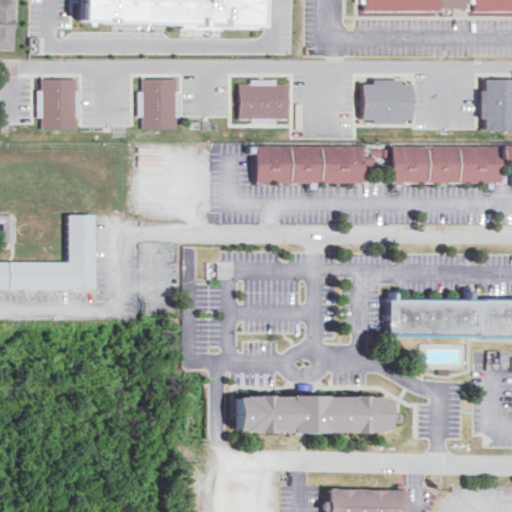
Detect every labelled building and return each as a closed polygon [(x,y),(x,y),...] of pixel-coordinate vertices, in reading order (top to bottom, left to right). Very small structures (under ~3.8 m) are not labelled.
[(65,0),(249,0),(248,28),(64,21),(65,0)] [(511,0),(360,0),(360,11),(436,13),(436,7),(467,8),(467,16),(511,16),(511,0)] [(36,78),(36,88),(31,88),(32,117),(36,117),(36,128),(71,128),(71,117),(75,117),(75,88),(71,88),(71,77),(36,78)] [(175,128),(175,89),(172,89),(172,78),(137,78),(137,103),(133,103),(133,116),(137,116),(137,128),(175,128)] [(283,118),(284,82),(271,82),(271,78),(245,78),(245,82),(233,82),(232,118),(247,118),(247,123),(267,123),(267,118),(283,118)] [(405,82),(394,83),(394,78),(365,79),(365,83),(354,83),(355,122),(395,121),(395,118),(406,118),(405,82)] [(474,118),(478,118),(478,128),(511,128),(511,78),(479,78),(478,89),(475,89),(474,118)] [(511,144),(511,165),(493,166),(493,183),(385,182),(384,164),(355,163),(355,181),(247,181),(247,164),(247,144),(356,144),(511,144)] [(0,228),(0,240),(9,240),(8,213),(0,212),(0,228)] [(87,220),(86,292),(0,291),(0,266),(61,267),(61,220),(87,220)] [(511,301),(511,340),(373,340),(374,301),(511,301)] [(382,397),(382,435),(228,435),(228,398),(382,397)] [(401,493),(401,511),(319,511),(321,492),(401,493)]
